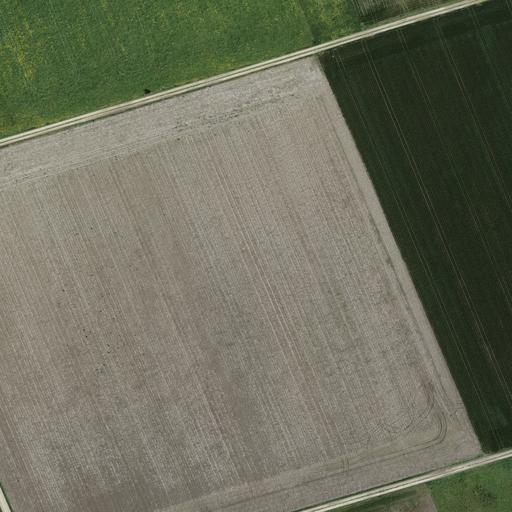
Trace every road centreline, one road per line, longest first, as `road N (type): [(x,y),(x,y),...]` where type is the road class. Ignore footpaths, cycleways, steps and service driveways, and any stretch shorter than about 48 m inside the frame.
road 1 (track): [(477,0),(0,142)]
road 2 (track): [(511,455),(314,511)]
